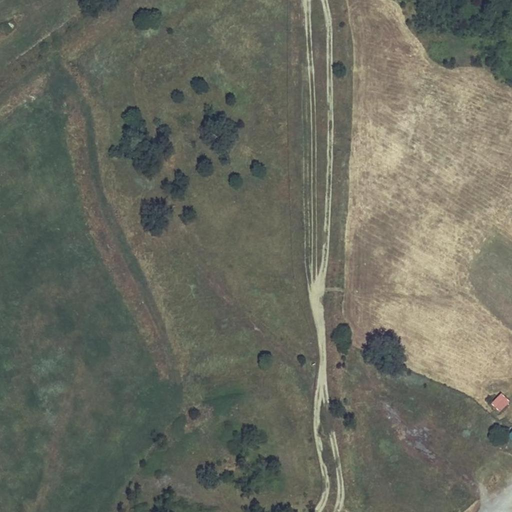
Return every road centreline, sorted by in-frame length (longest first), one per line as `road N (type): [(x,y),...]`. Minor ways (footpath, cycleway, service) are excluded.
road 1 (track): [(335,511),(341,499),(319,307),(327,0)]
road 2 (track): [(309,0),(319,307)]
road 3 (track): [(316,511),(326,489),(315,415),(325,375)]
